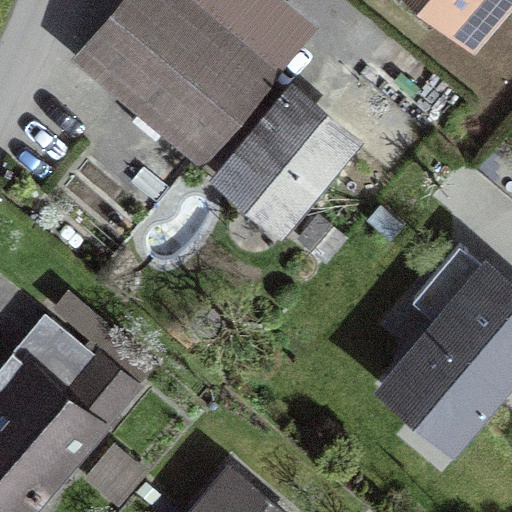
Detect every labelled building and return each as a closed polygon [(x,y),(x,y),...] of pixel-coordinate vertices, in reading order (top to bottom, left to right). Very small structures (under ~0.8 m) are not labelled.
[(206,147),(268,73),(178,0),(129,0),(88,50),(206,147)] [(480,0),(441,0),(464,19),(480,0)] [(359,146),(292,92),(225,175),(293,229),(359,146)] [(511,282),(474,250),(367,373),(447,443),(506,374),(511,378),(511,282)] [(136,386),(60,325),(0,398),(0,461),(46,498),(136,386)] [(289,511),(232,466),(195,511),(289,511)]
